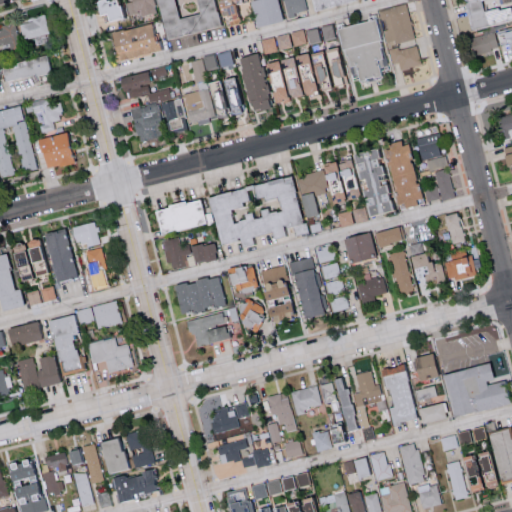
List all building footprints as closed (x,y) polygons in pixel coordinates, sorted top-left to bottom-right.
[(104,13),(105,21),(120,18),(115,0),(102,0),(94,2),(97,15),(104,13)] [(217,27),(211,0),(180,0),(180,1),(183,0),(194,0),(197,13),(177,18),(172,0),(132,0),(133,0),(127,2),(130,17),(158,11),(164,39),(217,27)] [(214,0),(213,0),(214,5),(218,16),(223,16),(224,25),(238,23),(235,4),(244,0),(214,0)] [(256,27),(281,20),(276,0),(248,0),(249,0),(256,27)] [(283,0),(286,15),(306,12),(304,0),(283,0)] [(461,0),(468,29),(511,20),(508,6),(481,12),(478,0),(461,0)] [(413,39),(405,3),(379,9),(384,30),(383,30),(387,45),(413,39)] [(20,25),(24,40),(50,33),(46,14),(32,17),(33,21),(20,25)] [(357,82),(380,77),(376,59),(382,58),(374,19),(337,27),(345,68),(353,66),(357,82)] [(0,45),(1,50),(19,47),(15,22),(0,24),(0,45)] [(157,51),(151,23),(108,32),(115,61),(157,51)] [(507,40),(509,47),(511,45),(511,27),(494,33),(497,43),(507,40)] [(292,45),(305,43),(302,29),(290,31),(292,45)] [(291,46),(287,32),(259,39),(263,53),(291,46)] [(468,36),(470,54),(496,50),(494,33),(468,36)] [(398,61),(399,68),(420,65),(417,44),(390,49),(392,63),(398,61)] [(335,46),(309,52),(318,90),(344,84),(335,46)] [(231,64),(229,51),(201,55),(204,69),(231,64)] [(247,111),(269,108),(266,86),(263,86),(258,53),(239,56),(247,111)] [(4,81),(49,72),(45,55),(1,64),(4,81)] [(190,61),(197,83),(207,80),(200,57),(190,61)] [(150,92),(145,70),(116,78),(119,91),(127,89),(129,98),(147,93),(149,103),(171,98),(168,87),(150,92)] [(235,77),(221,82),(233,114),(247,109),(235,77)] [(183,93),(190,122),(216,116),(214,110),(223,108),(220,91),(217,92),(218,96),(211,98),(208,87),(183,93)] [(54,129),(52,121),(62,119),(58,101),(45,104),(44,98),(25,102),(27,114),(37,112),(41,132),(54,129)] [(35,168),(20,105),(0,109),(0,163),(3,176),(14,174),(3,128),(12,125),(23,171),(35,168)] [(511,111),(497,116),(503,139),(511,136),(511,111)] [(71,163),(65,133),(37,138),(42,168),(71,163)] [(438,133),(416,136),(420,159),(441,156),(438,133)] [(418,196),(407,141),(384,145),(395,207),(415,203),(414,197),(418,196)] [(508,173),(511,172),(511,144),(502,147),(508,173)] [(293,177),(307,215),(314,212),(314,193),(320,193),(318,189),(318,181),(333,176),(336,175),(353,175),(355,181),(347,181),(347,195),(358,195),(365,204),(353,208),(353,223),(367,218),(367,215),(388,208),(388,181),(379,181),(379,151),(378,148),(350,148),(350,159),(341,159),(293,177)] [(429,170),(446,166),(444,155),(426,159),(429,170)] [(440,199),(453,197),(449,170),(436,172),(440,199)] [(217,242),(238,238),(240,245),(251,243),(250,235),(271,230),(273,237),(288,234),(286,226),(301,222),(291,175),(207,193),(217,242)] [(436,184),(423,187),(427,200),(440,197),(436,184)] [(154,206),(159,231),(203,223),(198,198),(154,206)] [(352,223),(350,210),(336,213),(339,226),(352,223)] [(448,242),(462,241),(458,210),(445,212),(448,242)] [(71,224),(73,245),(97,242),(95,221),(71,224)] [(374,230),(376,244),(400,240),(397,225),(374,230)] [(54,280),(75,275),(64,226),(42,232),(54,280)] [(344,235),(347,258),(373,255),(370,231),(344,235)] [(181,245),(180,236),(163,239),(167,267),(187,264),(185,254),(190,253),(189,244),(181,245)] [(17,278),(44,273),(36,237),(23,240),(23,241),(10,243),(17,278)] [(195,263),(217,257),(212,239),(190,246),(195,263)] [(410,243),(412,254),(410,254),(414,277),(423,275),(425,284),(445,280),(441,260),(425,263),(421,241),(410,243)] [(108,285),(99,246),(85,249),(94,288),(108,285)] [(397,291),(412,288),(404,248),(388,252),(397,291)] [(12,288),(5,251),(1,252),(0,249),(0,309),(23,305),(19,287),(12,288)] [(448,279),(475,274),(472,257),(465,258),(464,249),(443,253),(448,279)] [(322,311),(310,255),(289,260),(301,316),(322,311)] [(251,263),(227,269),(232,289),(256,284),(251,263)] [(265,298),(286,292),(281,276),(286,275),(283,263),(257,270),(265,298)] [(224,301),(217,273),(172,285),(179,313),(224,301)] [(382,274),(367,278),(367,280),(356,283),(361,302),(374,299),(373,294),(386,291),(382,274)] [(40,288),(44,300),(56,297),(52,285),(40,288)] [(26,291),(28,304),(41,302),(39,289),(26,291)] [(329,299),(332,311),(348,306),(344,294),(329,299)] [(122,321),(116,299),(92,305),(98,328),(122,321)] [(266,305),(270,322),(292,317),(288,300),(266,305)] [(77,308),(80,323),(94,320),(91,306),(77,308)] [(262,316),(246,308),(239,321),(255,330),(262,316)] [(188,319),(195,345),(228,337),(225,322),(227,322),(224,310),(188,319)] [(49,318),(59,373),(86,368),(84,354),(77,355),(72,333),(77,332),(74,313),(49,318)] [(6,325),(8,343),(42,339),(40,320),(6,325)] [(89,341),(93,362),(106,359),(108,370),(133,366),(129,342),(117,344),(116,336),(89,341)] [(412,356),(417,379),(436,375),(431,351),(412,356)] [(60,381),(54,353),(35,357),(35,356),(17,359),(23,389),(60,381)] [(506,402),(500,378),(492,380),(487,361),(441,372),(451,415),(506,402)] [(391,423),(414,418),(404,363),(382,367),(389,406),(388,406),(391,423)] [(355,373),(359,392),(354,393),(363,439),(372,437),(365,403),(382,400),(379,383),(374,384),(371,369),(355,373)] [(348,386),(341,387),(340,376),(335,376),(343,429),(359,427),(356,406),(351,407),(348,386)] [(336,399),(330,379),(318,383),(324,403),(336,399)] [(321,405),(316,384),(290,390),(294,411),(321,405)] [(436,396),(434,385),(415,388),(417,399),(436,396)] [(286,430),(295,428),(289,397),(280,398),(279,393),(267,395),(271,414),(276,413),(278,423),(284,422),(286,430)] [(444,416),(440,401),(417,407),(421,422),(444,416)] [(239,426),(237,418),(249,415),(247,402),(234,404),(234,406),(209,411),(214,431),(239,426)] [(268,422),(271,440),(281,439),(278,421),(268,422)] [(484,436),(481,424),(456,431),(456,433),(439,438),(443,450),(459,445),(459,444),(484,436)] [(497,478),(511,475),(511,436),(508,437),(506,427),(487,431),(497,478)] [(126,469),(152,462),(144,428),(123,433),(129,454),(123,456),(126,469)] [(315,450),(331,446),(326,428),(311,432),(315,450)] [(104,471),(123,468),(118,436),(99,439),(104,471)] [(216,446),(221,463),(241,457),(238,449),(247,446),(244,437),(216,446)] [(282,443),(287,457),(303,452),(298,438),(282,443)] [(426,479),(415,441),(398,446),(409,483),(426,479)] [(270,462),(266,446),(252,450),(257,466),(270,462)] [(67,448),(68,462),(81,461),(80,447),(67,448)] [(390,476),(385,450),(369,453),(374,479),(390,476)] [(40,456),(47,493),(64,490),(62,479),(59,480),(58,474),(68,473),(64,451),(40,456)] [(19,511),(35,511),(45,509),(29,455),(5,462),(19,511)] [(255,464),(253,455),(242,457),(243,466),(255,464)] [(368,474),(363,455),(351,458),(356,477),(368,474)] [(346,473),(354,471),(350,459),(343,461),(346,473)] [(455,499),(467,495),(458,459),(445,463),(455,499)] [(117,500),(134,497),(133,493),(160,488),(156,468),(112,476),(117,500)] [(87,470),(74,472),(79,504),(92,502),(87,470)] [(255,498),(309,483),(305,470),(251,485),(255,498)] [(385,511),(405,511),(412,511),(404,481),(379,487),(385,511)] [(418,487),(421,507),(440,503),(436,483),(418,487)] [(109,505),(109,487),(97,487),(98,505),(109,505)] [(365,511),(361,488),(332,494),(335,511),(334,511),(365,511)] [(364,495),(368,511),(382,511),(377,491),(364,495)] [(226,497),(228,511),(251,511),(250,499),(235,501),(234,496),(226,497)]
